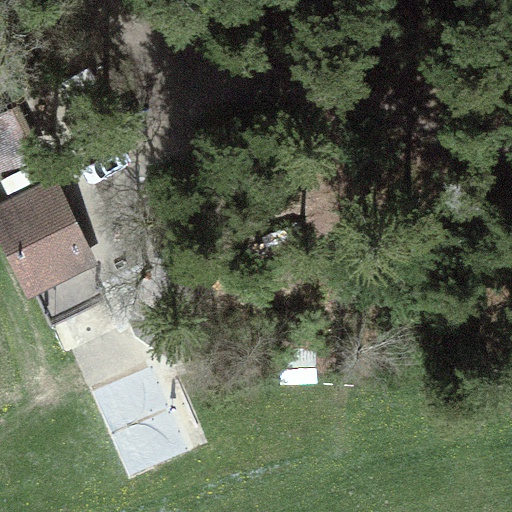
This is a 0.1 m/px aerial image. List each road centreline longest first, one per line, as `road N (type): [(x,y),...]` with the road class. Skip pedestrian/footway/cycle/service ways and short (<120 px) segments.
road 1 (track): [(511,159),(324,123),(249,127),(167,151),(85,216)]
road 2 (track): [(196,0),(249,127)]
